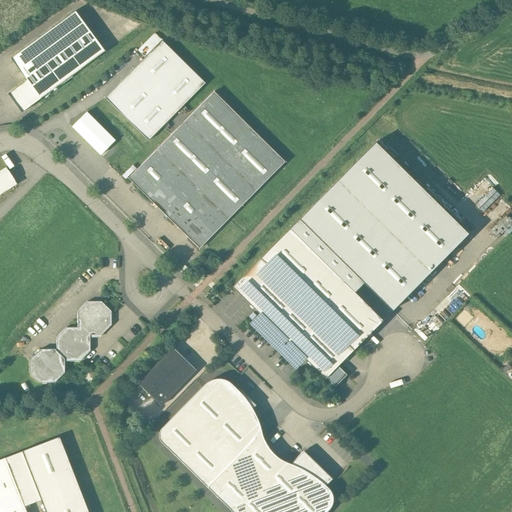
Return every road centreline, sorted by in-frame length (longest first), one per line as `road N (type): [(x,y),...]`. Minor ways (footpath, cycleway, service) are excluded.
road 1 (unclassified): [(511,1),(428,55),(219,0)]
road 2 (residential): [(169,271),(304,408),(324,412),(354,398),(397,351)]
